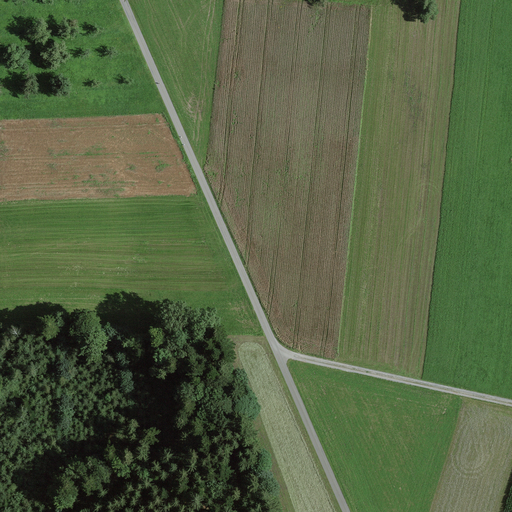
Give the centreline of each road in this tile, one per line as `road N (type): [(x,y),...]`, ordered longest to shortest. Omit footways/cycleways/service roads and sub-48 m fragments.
road 1 (unclassified): [(347,511),(123,0)]
road 2 (track): [(511,403),(279,353)]
